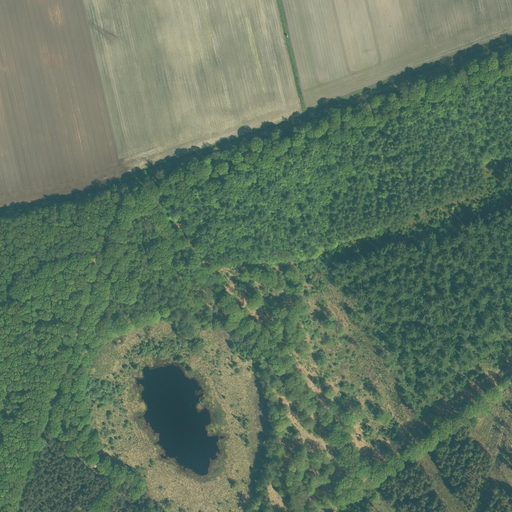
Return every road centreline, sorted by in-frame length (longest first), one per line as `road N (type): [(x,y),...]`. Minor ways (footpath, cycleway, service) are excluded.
road 1 (track): [(395,511),(156,220),(141,214),(105,236),(11,511)]
road 2 (track): [(511,380),(369,482),(310,511)]
